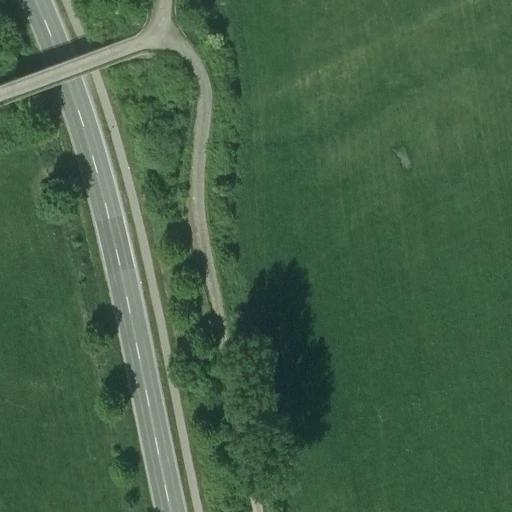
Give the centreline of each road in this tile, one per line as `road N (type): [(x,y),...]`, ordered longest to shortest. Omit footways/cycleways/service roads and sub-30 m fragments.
road 1 (track): [(0,92),(156,32),(194,56),(207,88),(196,157),(201,221),(258,511)]
road 2 (secondary): [(174,511),(111,227),(35,0)]
